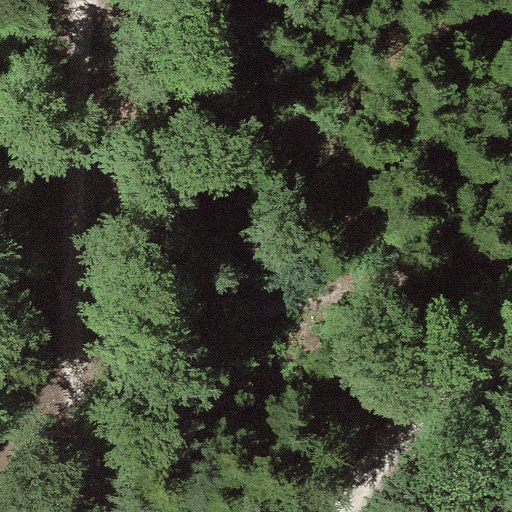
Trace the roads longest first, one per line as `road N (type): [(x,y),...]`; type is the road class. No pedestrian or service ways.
road 1 (track): [(77,364),(82,0)]
road 2 (track): [(342,511),(415,410),(511,324)]
road 3 (track): [(77,364),(85,456),(109,511)]
